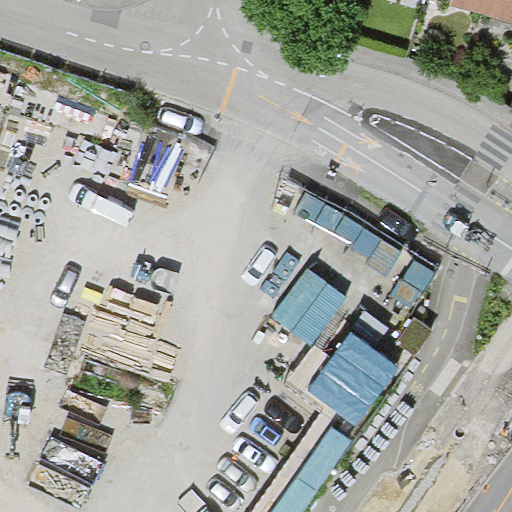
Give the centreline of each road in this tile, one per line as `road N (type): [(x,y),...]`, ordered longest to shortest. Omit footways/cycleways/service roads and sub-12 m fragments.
road 1 (residential): [(477,187),(444,344),(325,511)]
road 2 (residential): [(215,54),(477,187)]
road 3 (residential): [(23,0),(215,54)]
